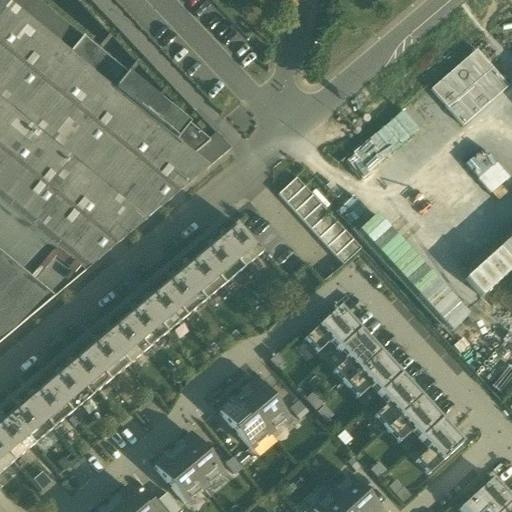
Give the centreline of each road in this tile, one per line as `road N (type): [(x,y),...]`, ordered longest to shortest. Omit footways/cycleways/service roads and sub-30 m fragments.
road 1 (residential): [(69,511),(357,273)]
road 2 (residential): [(252,165),(0,378)]
road 3 (residential): [(98,0),(252,165)]
road 4 (residential): [(506,438),(357,273)]
road 5 (residential): [(336,94),(447,0)]
road 6 (residential): [(304,0),(274,120),(288,136)]
